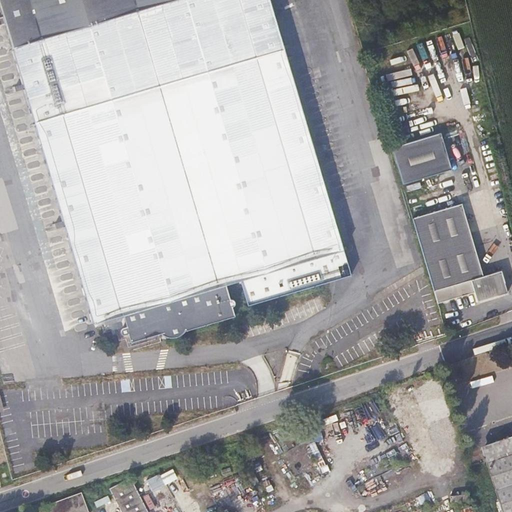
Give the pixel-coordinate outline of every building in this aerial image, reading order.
[(309,132),(285,57),(276,27),(267,0),(0,0),(0,19),(34,128),(46,166),(99,336),(126,328),(128,332),(128,335),(125,338),(124,340),(124,344),(126,346),(129,348),(133,348),(135,354),(163,345),(167,351),(170,353),(173,354),(180,355),(184,353),(189,349),(191,344),(241,328),(240,323),(242,320),(242,316),(242,313),(238,310),(235,307),(233,301),(234,298),(245,294),(254,318),(284,309),(336,292),(356,287),(317,157),(309,132)] [(458,185),(448,148),(397,162),(408,199),(458,185)] [(487,293),(467,220),(418,234),(441,318),(476,308),(480,319),(492,314),(487,293)] [(511,309),(511,306),(507,288),(487,293),(492,314),(511,309)] [(511,511),(511,436),(482,446),(503,511),(511,511)] [(12,463),(12,472),(36,472),(36,465),(27,465),(27,462),(12,463)] [(170,511),(153,474),(142,478),(145,485),(142,486),(152,511),(170,511)] [(447,488),(446,476),(434,477),(434,488),(447,488)] [(148,511),(131,479),(111,489),(122,511),(148,511)] [(89,511),(86,503),(94,501),(92,496),(84,498),(82,494),(31,511),(89,511)]
